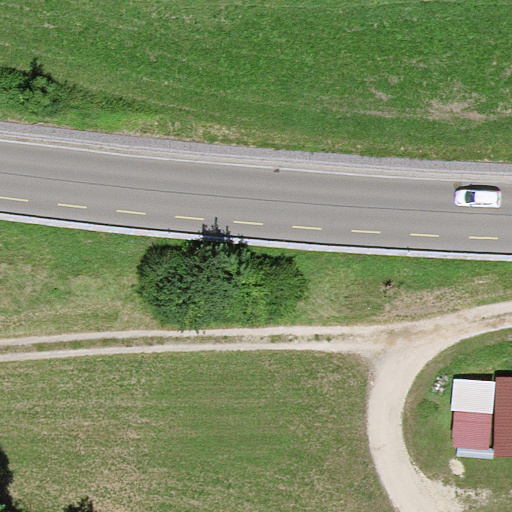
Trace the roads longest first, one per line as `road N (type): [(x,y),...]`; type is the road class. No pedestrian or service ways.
road 1 (track): [(0,74),(195,116),(511,143)]
road 2 (tertiary): [(0,170),(187,194),(511,215)]
road 3 (track): [(0,354),(269,335),(386,343)]
road 4 (track): [(406,511),(376,427),(386,343),(511,321)]
